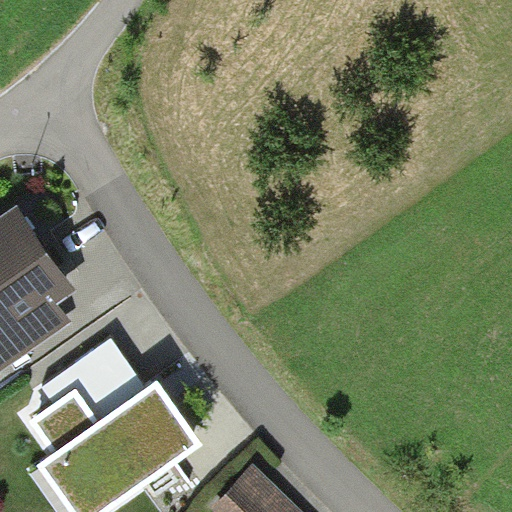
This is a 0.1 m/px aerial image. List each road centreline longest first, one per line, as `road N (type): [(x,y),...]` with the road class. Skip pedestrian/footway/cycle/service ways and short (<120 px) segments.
road 1 (residential): [(0,131),(41,116),(276,431),(369,511)]
road 2 (track): [(41,116),(117,0)]
